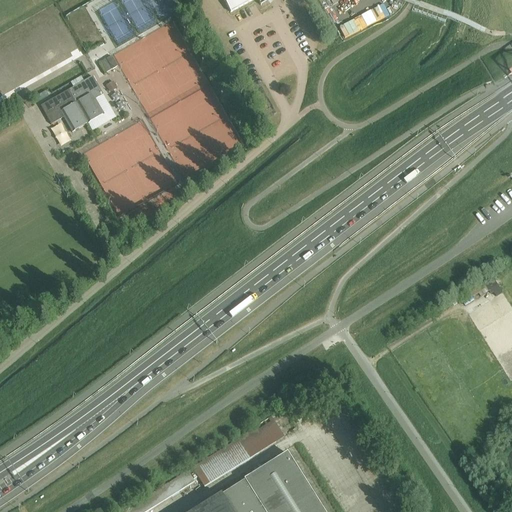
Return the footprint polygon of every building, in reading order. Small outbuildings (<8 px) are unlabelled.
[(223,0),(231,13),(254,0),(256,0),(260,6),(271,0),(223,0)] [(111,58),(106,61),(112,71),(117,68),(111,58)] [(106,74),(112,71),(106,60),(100,64),(106,74)] [(41,107),(48,120),(51,126),(64,119),(72,134),(103,116),(95,101),(103,96),(92,78),(41,107)] [(113,83),(106,87),(109,92),(116,88),(113,83)] [(484,286),(478,290),(483,298),(486,295),(487,297),(499,289),(493,280),(484,286)] [(241,484),(241,485),(258,511),(317,511),(283,457),(241,484)] [(258,511),(241,485),(221,498),(229,511),(258,511)] [(195,511),(229,511),(221,498),(220,496),(195,511)]
